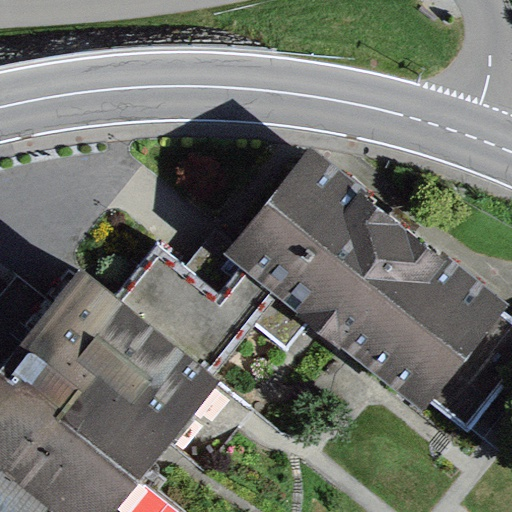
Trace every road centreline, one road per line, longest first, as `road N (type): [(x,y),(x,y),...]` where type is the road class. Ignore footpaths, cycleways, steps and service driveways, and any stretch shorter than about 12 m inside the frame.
road 1 (tertiary): [(0,111),(74,93),(216,86),(353,101),(471,135)]
road 2 (residential): [(0,13),(166,0)]
road 3 (residential): [(481,0),(493,23),(492,54),(471,135)]
